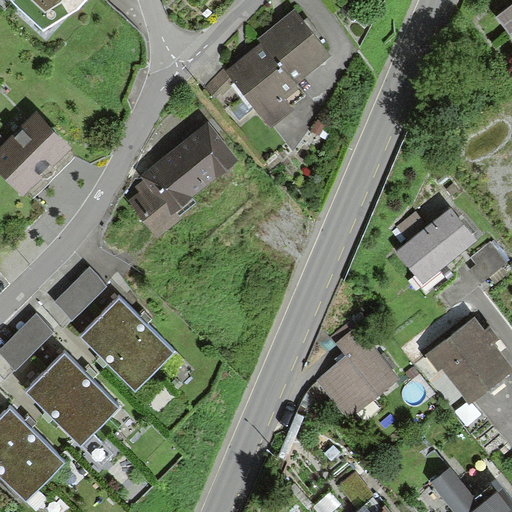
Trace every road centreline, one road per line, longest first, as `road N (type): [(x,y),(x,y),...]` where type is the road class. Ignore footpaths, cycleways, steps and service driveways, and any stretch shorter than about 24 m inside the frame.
road 1 (tertiary): [(438,0),(222,511)]
road 2 (residential): [(168,67),(111,182),(62,251),(0,310)]
